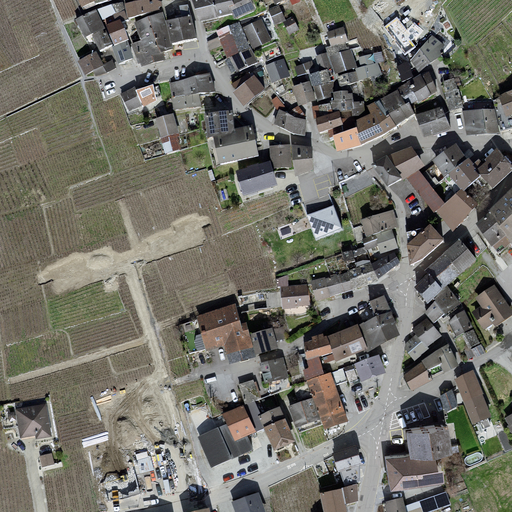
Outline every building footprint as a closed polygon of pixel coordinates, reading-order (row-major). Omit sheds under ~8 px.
[(79,0),(84,11),(109,0),(79,0)] [(197,0),(204,21),(235,12),(231,0),(197,0)] [(255,10),(250,0),(231,0),(235,12),(238,18),(255,10)] [(142,1),(125,4),(129,18),(160,10),(158,1),(142,1)] [(113,5),(99,10),(103,20),(113,15),(117,22),(119,21),(120,23),(128,20),(123,3),(113,5)] [(179,6),(181,16),(188,15),(187,12),(190,12),(188,4),(179,6)] [(284,19),(278,6),(270,9),(275,23),(284,19)] [(105,29),(97,11),(77,21),(86,38),(92,35),(105,29)] [(162,14),(136,24),(143,41),(156,37),(161,53),(173,49),(172,45),(162,14)] [(191,16),(166,21),(172,45),(197,40),(191,16)] [(261,20),(244,28),(254,49),(271,41),(261,20)] [(117,22),(107,26),(115,46),(126,40),(120,23),(119,21),(117,22)] [(239,23),(219,31),(229,56),(237,73),(257,63),(249,47),(239,23)] [(328,29),(331,45),(349,41),(346,26),(328,29)] [(105,29),(92,35),(101,52),(112,46),(105,29)] [(404,30),(391,39),(404,56),(416,47),(404,30)] [(432,36),(412,61),(420,70),(439,55),(438,52),(443,45),(432,36)] [(143,41),(134,45),(142,66),(164,61),(161,53),(156,37),(143,41)] [(115,46),(113,47),(120,64),(132,59),(126,40),(115,46)] [(350,50),(330,57),(336,74),(356,67),(350,50)] [(332,68),(327,52),(315,56),(320,72),(330,68),(332,68)] [(96,53),(80,61),(87,75),(94,71),(96,76),(107,73),(116,68),(112,61),(103,66),(96,53)] [(371,54),(359,58),(362,67),(356,69),(356,71),(359,81),(382,75),(379,63),(374,64),(371,54)] [(284,60),(267,66),(273,82),(289,76),(284,60)] [(312,60),(294,66),(298,76),(315,70),(312,60)] [(411,64),(401,65),(401,79),(412,79),(411,64)] [(320,72),(310,75),(317,100),(330,96),(329,93),(333,92),(334,80),(330,68),(320,72)] [(356,71),(338,76),(341,87),(359,81),(356,71)] [(398,88),(399,90),(407,105),(418,99),(419,102),(436,92),(428,72),(398,88)] [(210,76),(170,85),(174,109),(199,105),(197,94),(214,92),(210,76)] [(254,76),(236,91),(247,105),(265,90),(254,76)] [(454,79),(443,81),(446,92),(445,93),(449,111),(463,108),(461,95),(458,96),(454,79)] [(309,82),(293,87),(299,105),(315,100),(309,82)] [(135,88),(122,94),(130,111),(143,105),(144,107),(156,101),(153,86),(137,92),(135,88)] [(399,90),(379,100),(396,126),(412,115),(407,105),(399,90)] [(511,91),(500,96),(507,115),(511,113),(511,91)] [(346,92),(334,93),(335,103),(313,108),(316,118),(338,112),(352,108),(353,117),(357,116),(364,115),(363,102),(352,102),(351,94),(347,95),(346,92)] [(379,100),(368,106),(372,114),(357,120),(355,123),(356,128),(361,144),(384,134),(396,126),(379,100)] [(440,108),(417,116),(425,137),(449,129),(440,108)] [(494,110),(463,112),(467,134),(499,132),(494,110)] [(295,118),(280,111),(275,123),(294,132),(303,134),(305,120),(295,118)] [(230,112),(206,114),(208,136),(214,136),(220,165),(257,157),(251,128),(232,131),(230,112)] [(338,112),(316,118),(320,133),(328,131),(330,136),(334,135),(345,132),(341,119),(338,112)] [(172,115),(156,119),(165,153),(179,150),(175,136),(178,136),(172,115)] [(353,117),(341,119),(345,132),(356,128),(355,123),(357,120),(357,116),(353,117)] [(356,128),(345,132),(334,135),(338,150),(361,144),(356,128)] [(288,146),(271,147),(272,167),(289,166),(288,146)] [(310,148),(293,146),(293,160),(297,174),(311,169),(310,148)] [(457,146),(434,162),(446,176),(449,174),(461,189),(462,190),(481,175),(477,171),(457,146)] [(411,149),(387,156),(403,180),(423,166),(411,149)] [(511,167),(498,151),(477,171),(481,175),(493,187),(511,168),(511,167)] [(402,178),(387,156),(373,164),(388,187),(402,178)] [(271,163),(238,173),(245,195),(277,185),(271,163)] [(461,189),(437,212),(453,228),(477,204),(462,190),(461,189)] [(511,199),(494,217),(511,234),(511,199)] [(334,207),(309,216),(317,238),(342,229),(334,207)] [(390,212),(361,221),(365,241),(376,237),(392,231),(396,229),(390,212)] [(429,226),(409,245),(411,264),(424,258),(443,240),(429,226)] [(376,237),(380,258),(383,256),(392,252),(398,250),(392,231),(376,237)] [(466,243),(450,257),(467,277),(482,265),(466,243)] [(380,258),(371,265),(379,282),(399,264),(392,252),(383,256),(380,258)] [(467,277),(450,257),(429,274),(433,276),(450,292),(467,277)] [(371,265),(348,272),(352,290),(379,282),(371,265)] [(348,272),(312,281),(317,299),(352,290),(348,272)] [(433,276),(419,290),(436,307),(450,292),(433,276)] [(308,285),(281,288),(284,310),(311,307),(308,285)] [(511,312),(498,291),(479,302),(483,309),(475,314),(486,332),(496,326),(498,330),(511,321),(511,312)] [(245,304),(200,319),(212,353),(229,348),(233,359),(260,350),(245,304)] [(468,314),(451,326),(460,340),(466,337),(473,350),(484,348),(468,314)] [(395,315),(367,327),(375,353),(398,346),(400,333),(395,315)] [(415,330),(418,335),(431,351),(445,340),(429,319),(415,330)] [(367,327),(333,340),(338,357),(339,361),(343,364),(375,353),(367,327)] [(195,336),(199,350),(206,348),(202,334),(195,336)] [(418,335),(404,346),(418,362),(431,351),(418,335)] [(317,344),(310,347),(314,365),(325,361),(338,357),(333,340),(330,341),(329,337),(316,340),(317,344)] [(363,384),(388,375),(380,353),(355,362),(363,384)] [(282,359),(261,365),(266,382),(287,377),(282,359)] [(329,376),(325,361),(314,365),(315,373),(310,373),(313,382),(329,376)] [(422,365),(404,376),(412,389),(430,378),(422,365)] [(313,382),(310,383),(329,435),(354,426),(335,374),(329,376),(313,382)] [(475,374),(459,382),(480,427),(496,420),(475,374)] [(255,381),(240,386),(247,407),(263,401),(255,381)] [(454,393),(443,398),(450,414),(461,409),(454,393)] [(315,400),(291,409),(300,433),(324,425),(315,400)] [(49,407),(18,412),(23,442),(55,436),(49,407)] [(249,408),(197,432),(216,472),(256,453),(251,441),(262,436),(249,408)] [(283,410),(262,419),(279,456),(300,447),(283,410)] [(450,423),(409,429),(413,454),(454,448),(450,423)] [(356,449),(334,456),(341,477),(363,469),(356,449)] [(137,452),(140,471),(153,469),(150,450),(137,452)] [(440,480),(436,451),(386,458),(390,487),(440,480)] [(43,466),(56,462),(52,452),(40,456),(43,466)] [(106,480),(112,503),(143,495),(137,471),(106,480)] [(360,489),(324,496),(326,511),(351,511),(350,508),(363,505),(360,489)] [(267,511),(262,495),(233,505),(235,511),(267,511)] [(409,511),(407,500),(387,504),(388,511),(409,511)]
